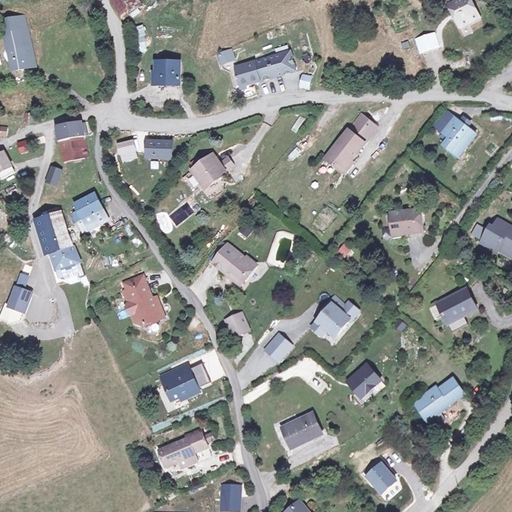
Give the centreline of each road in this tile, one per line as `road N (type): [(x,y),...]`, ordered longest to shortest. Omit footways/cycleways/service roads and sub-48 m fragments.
road 1 (residential): [(262,511),(232,386),(200,315),(104,178),(98,147),(110,114)]
road 2 (residential): [(511,105),(443,94),(333,94),(174,126),(110,114)]
road 3 (residential): [(48,124),(29,221),(66,325)]
road 4 (residential): [(511,395),(428,511)]
